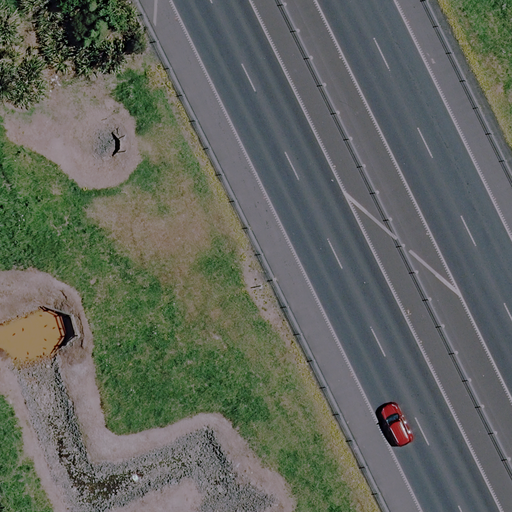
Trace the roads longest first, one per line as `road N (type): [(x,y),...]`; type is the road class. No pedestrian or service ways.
road 1 (motorway): [(468,511),(216,0)]
road 2 (motorway): [(365,0),(511,296)]
